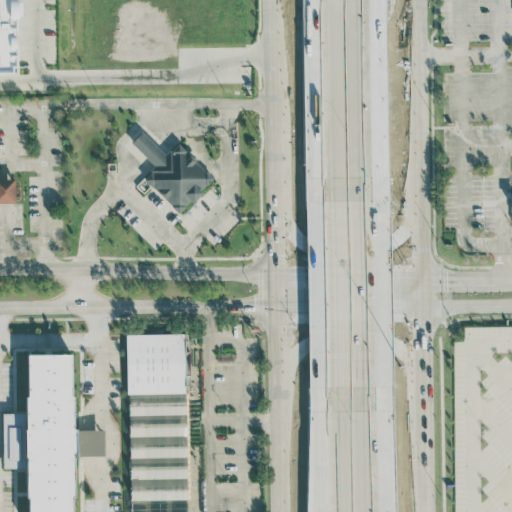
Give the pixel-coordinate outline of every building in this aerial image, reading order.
[(15,0),(0,0),(0,72),(15,72),(14,16),(22,15),(22,1),(16,1),(15,0)] [(130,143),(155,165),(143,179),(180,213),(213,177),(177,144),(166,154),(141,131),(130,143)] [(0,178),(0,202),(15,203),(15,179),(0,178)] [(308,387),(325,387),(323,239),(325,239),(324,198),(305,198),(308,387)] [(127,334),(129,499),(186,499),(184,333),(127,334)] [(27,511),(73,511),(73,456),(103,455),(103,429),(73,430),(72,354),(26,354),(27,413),(2,413),(3,468),(27,468),(27,511)] [(187,511),(187,499),(130,501),(130,511),(187,511)]
